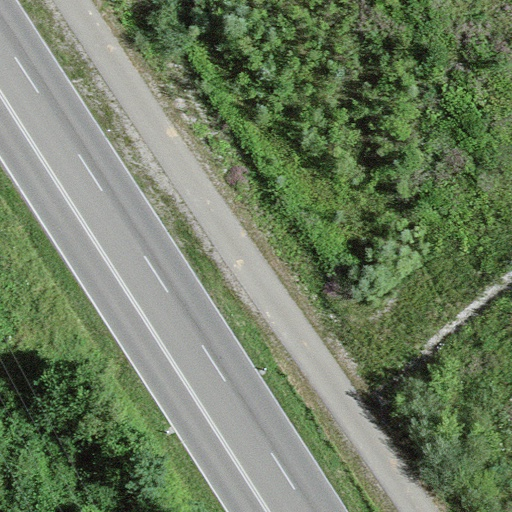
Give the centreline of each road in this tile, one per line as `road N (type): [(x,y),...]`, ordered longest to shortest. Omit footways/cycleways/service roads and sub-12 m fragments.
road 1 (track): [(77,0),(423,511)]
road 2 (primary): [(290,511),(0,56)]
